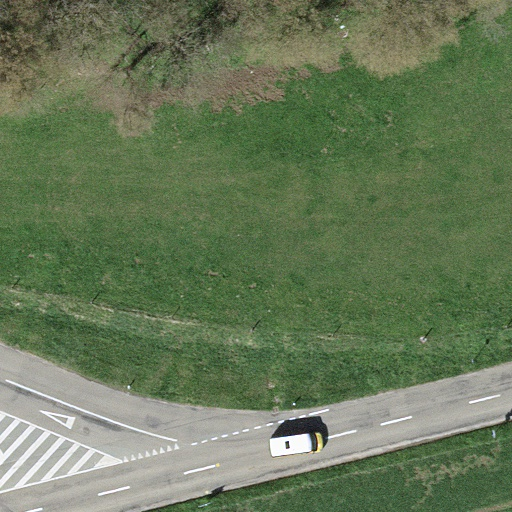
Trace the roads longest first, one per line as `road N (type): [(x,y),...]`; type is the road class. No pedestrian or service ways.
road 1 (secondary): [(212,464),(511,393)]
road 2 (tertiary): [(212,464),(184,445),(0,373)]
road 3 (secondary): [(23,511),(212,464)]
